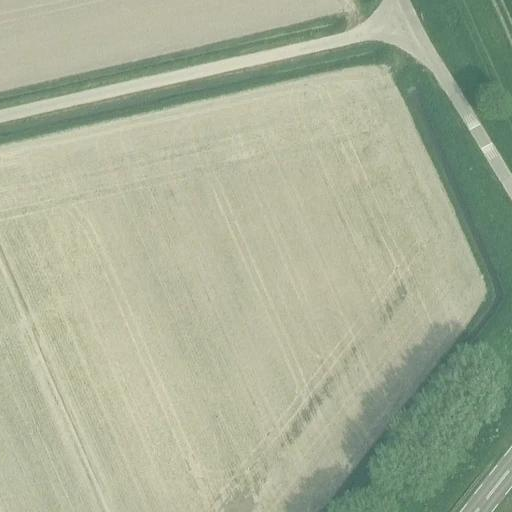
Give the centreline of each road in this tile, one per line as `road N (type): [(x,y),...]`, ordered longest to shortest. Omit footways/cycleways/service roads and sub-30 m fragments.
road 1 (unclassified): [(0,117),(414,24)]
road 2 (unclassified): [(511,189),(414,24)]
